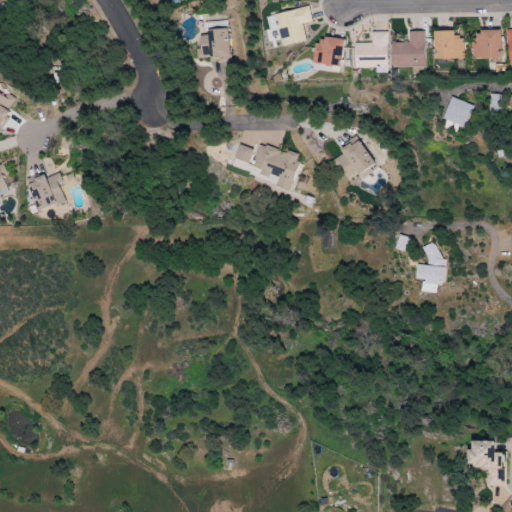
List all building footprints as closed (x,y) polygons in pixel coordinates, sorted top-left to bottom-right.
[(306,41),(302,24),(312,22),(309,7),(273,15),(279,47),(306,41)] [(206,23),(207,35),(199,35),(200,48),(196,48),(197,59),(209,58),(210,63),(230,61),(226,21),(206,23)] [(424,31),(408,32),(409,43),(390,43),(391,68),(424,67),(424,31)] [(463,39),(454,40),(454,31),(433,31),(433,60),(464,59),(463,39)] [(500,31),(472,31),(473,59),(500,58),(500,31)] [(372,43),(354,44),(355,69),(376,68),(377,73),(388,73),(387,32),(371,33),(372,43)] [(344,39),(322,37),(321,44),(315,44),(312,64),(341,67),(344,39)] [(0,123),(8,112),(6,111),(15,99),(7,93),(4,97),(0,94),(0,123)] [(467,127),(473,105),(449,98),(443,121),(467,127)] [(376,166),(355,136),(340,147),(344,153),(334,160),(348,181),(357,174),(360,178),(376,166)] [(289,191),(299,156),(257,144),(255,150),(239,145),(232,169),(277,181),(275,187),(289,191)] [(0,195),(9,193),(2,164),(0,164),(0,195)] [(37,212),(65,202),(58,182),(62,181),(59,173),(45,178),(44,174),(26,181),(37,212)] [(396,250),(410,253),(412,238),(399,235),(396,250)] [(422,292),(437,294),(437,286),(443,286),(446,259),(436,258),(437,246),(427,246),(425,266),(417,265),(416,280),(423,280),(422,292)] [(495,443),(469,443),(469,467),(485,467),(485,486),(503,487),(504,453),(495,453),(495,443)]
